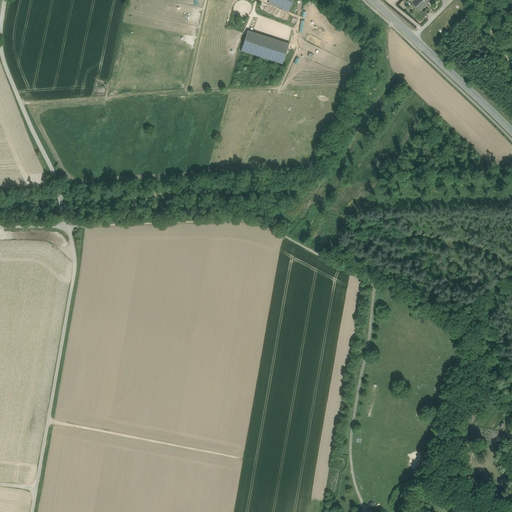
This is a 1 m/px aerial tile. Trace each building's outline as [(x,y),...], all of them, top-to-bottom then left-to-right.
[(290,9),(269,0),(268,3),(289,13),(290,9)] [(294,0),(269,0),(290,9),(294,0)] [(415,0),(413,3),(420,10),(421,9),(420,9),(426,3),(427,4),(430,0),(415,0)] [(289,13),(268,3),(268,5),(288,14),(289,13)] [(289,44),(248,31),(241,52),(283,65),(289,44)] [(507,435),(502,432),(498,438),(503,441),(507,435)]
